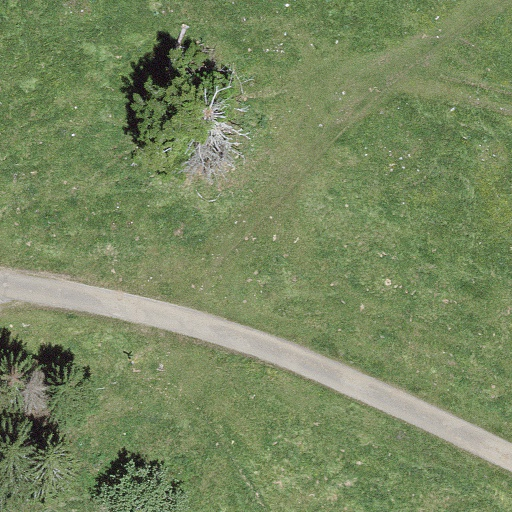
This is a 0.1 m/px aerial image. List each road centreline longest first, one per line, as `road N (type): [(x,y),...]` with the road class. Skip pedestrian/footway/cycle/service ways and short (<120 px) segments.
road 1 (track): [(183,323),(310,361),(511,458)]
road 2 (track): [(0,282),(183,323)]
